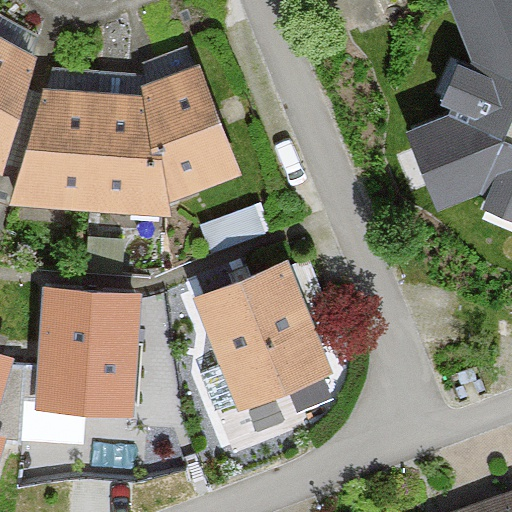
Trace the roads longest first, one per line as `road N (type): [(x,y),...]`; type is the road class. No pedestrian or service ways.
road 1 (residential): [(429,435),(261,0)]
road 2 (residential): [(429,435),(221,511)]
